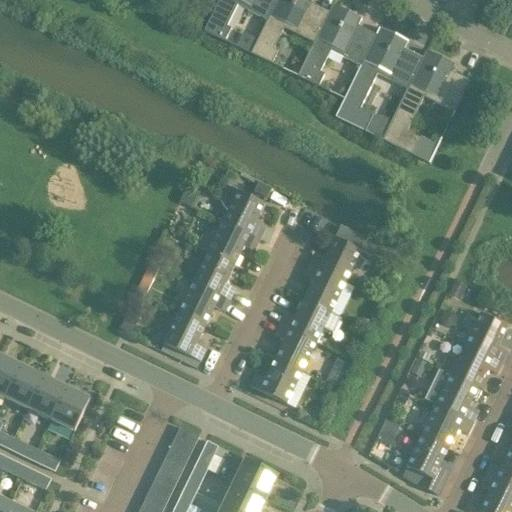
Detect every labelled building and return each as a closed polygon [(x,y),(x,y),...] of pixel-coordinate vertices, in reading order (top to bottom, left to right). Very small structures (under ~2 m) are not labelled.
[(278,0),(220,0),(205,32),(225,43),(231,30),(227,28),(238,7),(268,22),(278,0)] [(284,30),(314,45),(330,14),(312,5),(314,0),(278,0),(268,22),(251,56),(271,66),(277,53),(274,51),(284,30)] [(330,53),(361,68),(376,37),(358,28),(362,21),(333,7),(330,14),(314,45),(298,78),(318,88),(324,76),(320,74),(330,53)] [(378,77),(408,91),(423,61),(405,51),(408,44),(380,30),(376,37),(361,68),(336,119),(365,134),(373,117),(361,111),(378,77)] [(424,99),(454,114),(470,83),(451,74),(455,67),(427,53),(423,61),(408,91),(382,143),(411,157),(419,140),(407,134),(424,99)] [(337,89),(336,95),(341,98),(347,96),(348,90),(343,86),(337,89)] [(272,190),(258,184),(253,194),(267,200),(272,190)] [(223,224),(259,242),(264,230),(255,225),(264,206),(227,188),(220,202),(228,214),(223,224)] [(197,250),(207,255),(208,254),(234,267),(243,248),(253,253),(259,242),(223,224),(217,234),(205,234),(197,250)] [(333,240),(360,253),(366,241),(339,228),(333,240)] [(308,266),(345,284),(360,253),(333,240),(324,259),(314,254),(308,266)] [(193,284),(229,302),(235,291),(225,286),(234,267),(208,254),(207,255),(193,284)] [(153,280),(159,267),(150,263),(144,276),(153,280)] [(303,301),(330,314),(345,284),(308,266),(303,277),(313,282),(303,301)] [(229,302),(193,284),(178,315),(205,328),(214,308),(224,313),(229,302)] [(450,295),(458,299),(463,288),(455,284),(450,295)] [(279,327),(315,344),(330,314),(303,301),(294,319),(285,314),(279,327)] [(196,370),(199,363),(205,351),(196,346),(205,328),(178,315),(163,345),(164,346),(161,353),(196,370)] [(465,346),(502,364),(507,353),(497,348),(507,329),(480,316),(465,346)] [(126,319),(120,331),(128,336),(134,324),(126,319)] [(315,344),(279,327),(274,337),(283,342),(274,361),(301,375),(301,374),(315,344)] [(459,357),(447,357),(440,372),(450,376),(477,390),(486,371),(496,376),(502,364),(465,346),(459,357)] [(343,356),(352,361),(356,352),(347,348),(343,356)] [(421,353),(418,359),(427,364),(430,358),(421,353)] [(0,395),(6,398),(21,367),(0,356),(0,395)] [(336,360),(331,370),(345,377),(346,374),(350,367),(336,360)] [(311,379),(301,374),(301,375),(274,361),(265,380),(255,376),(249,387),(286,405),(291,393),(301,398),(311,379)] [(411,373),(421,377),(426,366),(417,361),(411,373)] [(21,367),(6,398),(29,410),(44,378),(21,367)] [(435,407),(472,425),(478,413),(468,409),(477,390),(450,376),(435,407)] [(44,378),(29,410),(52,421),(67,389),(44,378)] [(67,389),(52,421),(75,432),(90,401),(67,389)] [(396,402),(404,406),(410,395),(402,391),(396,402)] [(421,437),(448,450),(457,432),(467,436),(472,425),(435,407),(421,437)] [(386,422),(376,442),(390,448),(399,429),(386,422)] [(175,440),(194,449),(199,438),(181,429),(175,440)] [(0,447),(8,452),(14,440),(0,432),(0,447)] [(437,497),(443,486),(448,474),(438,469),(448,450),(421,437),(406,468),(407,469),(403,479),(416,486),(437,497)] [(170,450),(189,459),(194,449),(175,440),(170,450)] [(31,463),(37,451),(22,443),(16,455),(31,463)] [(165,461),(184,470),(189,459),(170,450),(165,461)] [(195,466),(207,472),(214,457),(203,451),(195,466)] [(485,476),(511,489),(511,453),(509,452),(500,470),(490,465),(485,476)] [(44,456),(39,466),(55,474),(60,463),(44,456)] [(5,458),(0,469),(15,477),(21,466),(5,458)] [(160,471),(179,480),(184,470),(165,461),(160,471)] [(235,485),(266,500),(278,477),(246,462),(235,485)] [(28,469),(23,481),(38,488),(43,477),(28,469)] [(155,482),(174,491),(179,480),(160,471),(155,482)] [(184,489),(196,495),(203,479),(192,474),(184,489)] [(511,511),(511,489),(485,476),(479,488),(488,493),(478,511),(511,511)] [(150,492),(168,501),(174,491),(155,482),(150,492)] [(260,511),(266,500),(235,485),(224,508),(232,511),(260,511)] [(145,503),(163,511),(168,501),(150,492),(145,503)] [(173,511),(187,511),(192,502),(181,497),(173,511)] [(0,499),(0,511),(7,511),(11,505),(0,499)] [(140,511),(163,511),(145,503),(140,511)]
